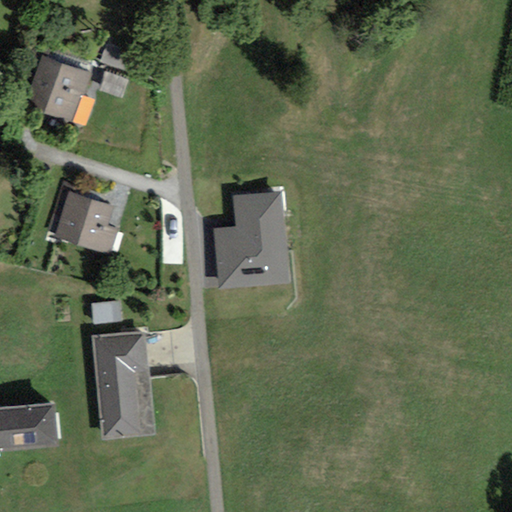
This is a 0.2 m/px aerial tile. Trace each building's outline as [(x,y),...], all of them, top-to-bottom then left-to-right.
[(135,55),(105,43),(99,61),(128,72),(135,55)] [(91,73),(41,57),(25,106),(74,123),(91,73)] [(112,207),(69,192),(53,237),(109,256),(118,230),(106,226),(112,207)] [(288,280),(280,192),(232,196),(235,227),(215,229),(220,286),(288,280)] [(120,301),(91,303),(92,325),(122,323),(120,301)] [(144,332),(92,337),(102,441),(153,436),(144,332)] [(0,407),(0,451),(58,446),(54,403),(0,407)]
